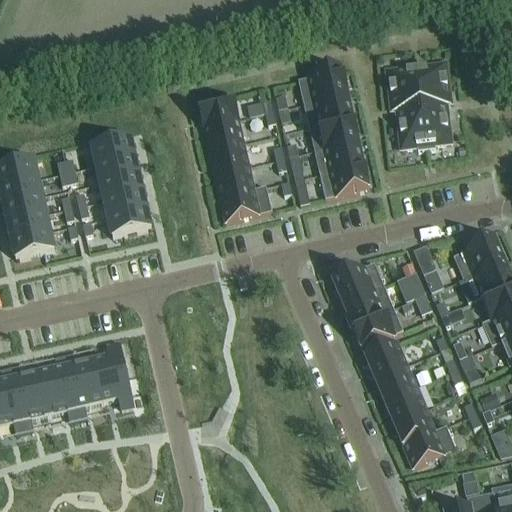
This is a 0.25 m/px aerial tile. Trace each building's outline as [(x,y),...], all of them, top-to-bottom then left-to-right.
[(395,99),(397,117),(422,114),(417,70),(417,68),(407,69),(408,73),(387,76),(390,100),(395,99)] [(417,70),(422,114),(447,111),(445,93),(449,92),(446,69),(426,71),(425,69),(417,70)] [(299,85),(304,110),(348,100),(343,75),(299,85)] [(204,133),(239,125),(233,100),(198,108),(204,133)] [(348,100),(304,110),(310,133),(354,123),(348,100)] [(285,101),(276,103),(279,115),(288,113),(285,101)] [(274,117),(271,105),(264,107),(266,119),(274,117)] [(447,111),(422,114),(427,155),(436,153),(435,149),(451,147),(450,133),(452,132),(450,120),(448,121),(447,111)] [(287,113),(279,115),(282,127),(290,125),(287,113)] [(427,155),(422,114),(397,117),(402,154),(418,152),(418,156),(427,155)] [(269,130),(277,128),(274,117),(266,119),(269,130)] [(354,123),(310,133),(315,157),(359,146),(354,123)] [(239,125),(204,133),(209,156),(244,148),(239,125)] [(131,144),(93,153),(97,171),(135,163),(131,144)] [(359,146),(315,157),(320,180),(364,170),(359,146)] [(244,148),(209,156),(215,179),(249,171),(244,148)] [(296,148),(287,151),(290,162),(299,160),(296,148)] [(285,164),(282,152),(274,154),(277,165),(285,164)] [(299,160),(290,162),(292,173),(301,171),(299,160)] [(135,163),(97,171),(101,189),(139,180),(135,163)] [(73,164),(65,166),(68,178),(76,176),(73,164)] [(287,175),(285,164),(277,165),(279,177),(287,175)] [(34,166),(0,173),(0,192),(0,193),(39,185),(34,166)] [(65,166),(57,168),(60,180),(68,178),(65,166)] [(364,170),(320,180),(326,204),(370,194),(364,170)] [(255,195),(249,171),(215,179),(220,203),(255,195)] [(76,176),(68,178),(70,189),(78,188),(76,176)] [(68,178),(60,180),(63,191),(70,189),(68,178)] [(139,180),(101,189),(105,206),(143,198),(139,180)] [(304,183),(295,185),(298,197),(307,195),(304,183)] [(39,185),(0,193),(4,211),(43,202),(39,185)] [(290,187),(282,189),(285,201),(292,199),(290,187)] [(255,195),(220,203),(226,227),(270,217),(264,193),(255,195)] [(143,198),(105,206),(109,224),(147,215),(143,198)] [(84,199),(77,201),(80,212),(87,211),(84,199)] [(43,202),(4,211),(8,228),(47,220),(43,202)] [(70,202),(62,204),(64,216),(72,214),(70,202)] [(87,211),(80,212),(82,224),(90,222),(87,211)] [(72,214),(64,216),(67,227),(75,225),(72,214)] [(147,215),(109,224),(113,242),(151,234),(147,215)] [(47,220),(8,228),(12,246),(51,237),(47,220)] [(91,228),(84,230),(86,241),(93,240),(91,228)] [(76,231),(68,233),(71,245),(79,243),(76,231)] [(51,237),(12,246),(16,265),(55,256),(51,237)] [(495,245),(454,263),(464,286),(472,282),(505,268),(495,245)] [(426,253),(416,257),(425,279),(436,275),(426,253)] [(511,283),(505,268),(472,282),(482,304),(511,291),(511,283)] [(374,269),(333,286),(343,309),(384,292),(374,269)] [(412,269),(405,272),(408,281),(416,278),(412,269)] [(242,284),(238,285),(240,292),(244,291),(248,290),(246,283),(242,284)] [(419,285),(409,289),(415,305),(425,301),(419,285)] [(511,317),(511,291),(482,304),(491,326),(511,317)] [(384,292),(343,309),(347,319),(345,320),(350,331),(352,330),(352,331),(394,314),(384,292)] [(425,301),(415,305),(422,321),(432,316),(425,301)] [(411,307),(402,311),(405,317),(414,313),(411,307)] [(443,307),(436,310),(440,321),(448,318),(443,307)] [(394,314),(352,331),(362,354),(403,337),(394,314)] [(511,317),(491,326),(482,330),(492,352),(501,348),(511,343),(511,317)] [(445,332),(453,329),(448,318),(440,321),(445,332)] [(440,357),(447,354),(442,343),(435,346),(440,357)] [(511,343),(501,348),(510,371),(511,370),(511,343)] [(398,348),(365,362),(375,385),(407,371),(398,348)] [(461,348),(453,351),(459,365),(467,362),(461,348)] [(110,362),(94,366),(99,387),(127,381),(120,349),(108,352),(110,362)] [(74,360),(65,362),(72,393),(72,394),(99,387),(94,366),(76,370),(74,360)] [(459,365),(458,366),(462,377),(474,372),(469,361),(467,362),(459,365)] [(58,374),(40,378),(45,399),(72,393),(65,362),(56,364),(58,374)] [(449,379),(456,376),(452,364),(445,367),(449,379)] [(407,371),(375,385),(384,407),(417,393),(407,371)] [(443,371),(434,374),(437,383),(446,379),(443,371)] [(20,372),(11,374),(18,406),(45,399),(40,378),(22,382),(20,372)] [(4,386),(0,387),(0,409),(18,406),(11,374),(2,376),(4,386)] [(454,390),(461,387),(456,376),(449,379),(454,390)] [(127,381),(99,387),(103,408),(119,405),(122,415),(134,412),(127,381)] [(99,387),(72,394),(79,424),(88,422),(86,412),(103,408),(99,387)] [(72,393),(45,399),(50,420),(68,416),(70,426),(79,424),(72,393)] [(417,393),(384,407),(394,429),(426,415),(417,393)] [(45,399),(18,406),(25,436),(34,434),(32,425),(50,420),(45,399)] [(492,399),(481,403),(486,416),(497,412),(492,399)] [(18,406),(0,409),(0,431),(14,429),(16,438),(25,436),(18,406)] [(471,408),(464,412),(469,423),(476,419),(471,408)] [(426,415),(394,429),(403,451),(436,437),(426,415)] [(490,416),(482,419),(487,430),(494,427),(490,416)] [(476,419),(469,423),(473,434),(481,431),(476,419)] [(436,437),(403,451),(413,474),(454,456),(444,433),(436,437)] [(511,449),(510,445),(495,451),(501,464),(511,461),(511,449)] [(474,476),(462,479),(464,489),(476,486),(474,476)] [(481,501),(483,511),(511,511),(511,504),(496,508),(494,498),(481,501)] [(483,511),(481,501),(468,504),(469,511),(483,511)]
